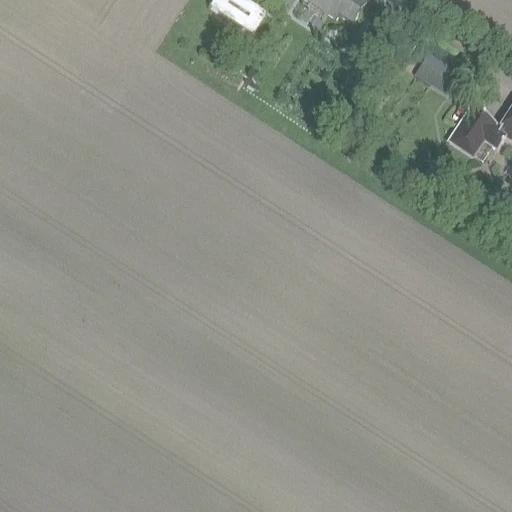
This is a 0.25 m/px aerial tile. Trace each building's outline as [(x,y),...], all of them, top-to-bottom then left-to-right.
[(232,0),(226,0),(219,12),(240,27),(250,12),(232,0)] [(364,0),(306,0),(306,1),(336,22),(338,19),(351,28),(368,2),(364,0)] [(447,100),(467,68),(433,47),(431,50),(422,45),(412,60),(421,66),(413,79),(447,100)] [(511,111),(497,134),(490,130),(491,129),(469,114),(449,144),(471,159),(482,142),(497,152),(505,140),(511,144),(511,111)] [(449,175),(430,164),(418,185),(437,195),(449,175)]
